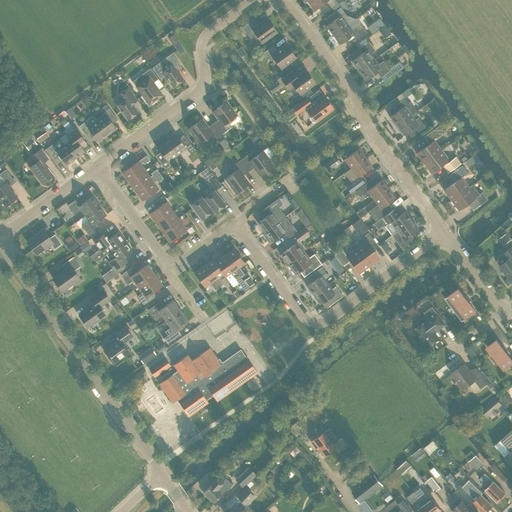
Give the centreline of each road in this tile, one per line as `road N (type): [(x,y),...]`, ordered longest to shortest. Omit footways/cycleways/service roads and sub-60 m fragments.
road 1 (residential): [(443,231),(317,324),(235,224)]
road 2 (residential): [(284,0),(443,231)]
road 3 (unclassified): [(161,474),(0,245)]
road 4 (residential): [(98,165),(193,96),(204,74),(202,40),(246,0)]
road 5 (residential): [(235,224),(169,262),(98,165)]
